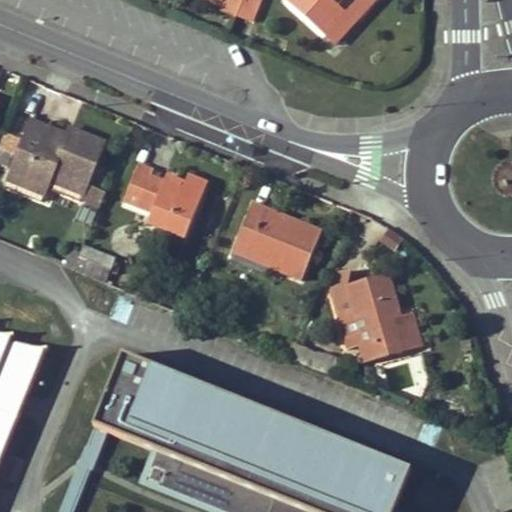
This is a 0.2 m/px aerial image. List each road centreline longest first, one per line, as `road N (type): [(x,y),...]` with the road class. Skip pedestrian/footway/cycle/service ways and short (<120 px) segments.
road 1 (unknown): [(0,261),(67,296),(86,326),(86,359),(34,511)]
road 2 (tertiary): [(243,122),(0,22)]
road 3 (tertiary): [(243,122),(437,213)]
road 4 (tertiary): [(442,128),(338,144),(243,122)]
